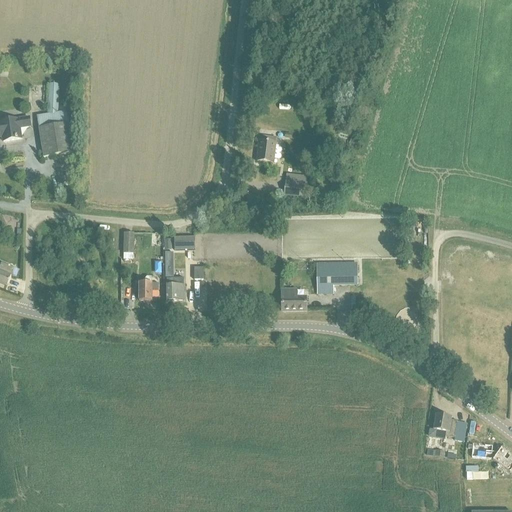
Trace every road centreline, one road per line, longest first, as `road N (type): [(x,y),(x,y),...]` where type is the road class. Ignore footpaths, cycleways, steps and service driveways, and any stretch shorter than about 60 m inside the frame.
road 1 (unclassified): [(25,312),(27,217),(165,227),(206,209),(225,179),(246,0)]
road 2 (tertiary): [(429,371),(390,347),(322,327),(134,328),(25,312)]
road 3 (unclassified): [(445,235),(402,218),(281,218)]
road 4 (unclassified): [(429,371),(435,249),(445,235)]
